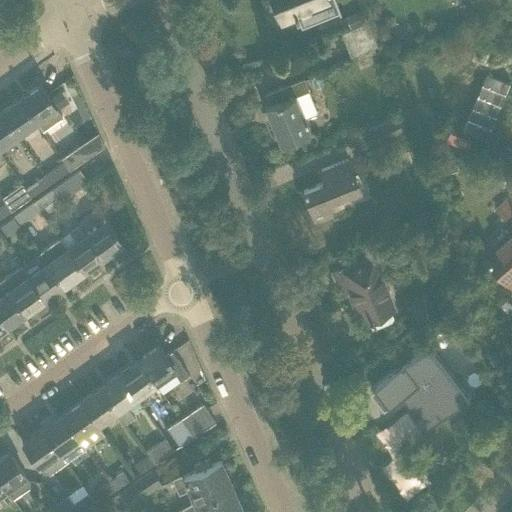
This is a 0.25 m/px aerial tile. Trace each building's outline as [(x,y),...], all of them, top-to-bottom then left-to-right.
[(273,0),(282,21),(294,16),(295,18),(298,16),(296,12),(306,8),(311,21),(337,10),(339,13),(340,13),(334,0),(273,0)] [(346,17),(350,27),(364,21),(360,11),(346,17)] [(366,22),(340,32),(349,56),(353,54),(375,45),(366,22)] [(303,77),(282,86),(263,93),(267,103),(264,105),(279,143),(308,131),(302,117),(315,112),(306,90),(308,90),(303,77)] [(19,98),(35,121),(41,130),(61,115),(39,83),(19,98)] [(56,91),(50,95),(57,105),(58,106),(64,102),(56,91)] [(35,121),(19,98),(0,110),(0,111),(16,134),(35,121)] [(0,111),(0,145),(16,134),(0,111)] [(396,118),(362,132),(367,147),(402,133),(396,118)] [(80,143),(61,157),(63,160),(69,168),(88,155),(80,143)] [(347,158),(339,162),(320,169),(324,180),(302,189),(314,219),(330,213),(325,201),(359,188),(347,158)] [(63,160),(48,171),(54,179),(69,168),(63,160)] [(447,164),(449,174),(458,173),(456,162),(447,164)] [(78,168),(51,187),(57,195),(61,200),(87,181),(86,179),(78,168)] [(40,176),(24,187),(30,196),(46,185),(40,176)] [(30,196),(24,187),(21,182),(1,196),(5,201),(11,209),(30,196)] [(51,187),(38,197),(43,205),(57,195),(51,187)] [(505,217),(510,213),(511,215),(511,228),(485,252),(511,283),(511,196),(498,208),(505,217)] [(38,197),(31,201),(37,209),(42,215),(48,211),(43,205),(38,197)] [(26,204),(12,214),(18,222),(32,212),(26,204)] [(81,221),(78,223),(85,234),(102,257),(122,242),(98,209),(81,221)] [(12,214),(0,222),(0,226),(5,233),(19,224),(18,223),(12,214)] [(66,247),(82,270),(102,257),(85,234),(78,223),(68,230),(75,240),(66,247)] [(59,237),(39,251),(46,261),(63,284),(82,270),(66,247),(59,237)] [(372,256),(350,265),(332,272),(340,293),(349,289),(355,304),(353,305),(360,320),(368,317),(369,321),(371,320),(374,327),(392,319),(374,272),(377,271),(372,256)] [(46,261),(27,275),(44,298),(63,284),(46,261)] [(20,265),(1,278),(9,289),(8,289),(25,312),(44,298),(27,275),(20,265)] [(0,318),(5,326),(25,312),(8,289),(9,289),(1,278),(0,279),(0,318)] [(394,368),(375,382),(390,403),(403,394),(418,414),(417,415),(421,420),(422,419),(428,426),(459,402),(460,403),(468,396),(467,396),(470,394),(430,341),(402,361),(399,357),(397,358),(401,363),(394,368)] [(172,370),(179,380),(188,374),(171,350),(165,354),(157,345),(137,359),(154,383),(172,370)] [(154,383),(137,359),(118,373),(135,396),(154,383)] [(118,373),(99,387),(115,410),(123,422),(133,415),(125,403),(135,396),(118,373)] [(115,410),(99,387),(80,400),(96,424),(115,410)] [(80,400),(61,414),(77,438),(84,447),(103,434),(96,424),(80,400)] [(203,402),(186,413),(179,417),(191,436),(215,421),(203,402)] [(61,414),(41,428),(58,451),(65,461),(84,447),(77,438),(61,414)] [(191,436),(179,417),(166,425),(178,444),(191,436)] [(41,428),(21,442),(33,458),(38,466),(42,472),(49,472),(65,461),(58,451),(41,428)] [(147,455),(153,463),(173,449),(163,436),(143,450),(146,454),(147,455)] [(25,474),(20,468),(8,451),(0,457),(0,481),(5,488),(25,474)] [(146,454),(133,463),(134,464),(139,473),(153,463),(147,455),(146,454)] [(195,469),(181,475),(173,479),(178,490),(187,486),(193,500),(231,485),(220,459),(210,463),(208,458),(193,464),(195,469)] [(151,469),(125,487),(134,499),(135,500),(160,483),(151,469)] [(122,470),(107,480),(114,490),(127,480),(128,479),(122,470)] [(107,480),(88,494),(88,495),(94,503),(114,490),(107,480)] [(0,481),(0,502),(2,505),(12,498),(5,488),(0,481)] [(81,484),(66,494),(72,502),(86,492),(81,484)] [(231,485),(193,500),(182,507),(184,511),(238,511),(242,511),(231,485)] [(125,487),(114,494),(115,495),(123,506),(134,499),(125,487)] [(65,495),(54,503),(59,511),(80,511),(94,503),(88,495),(72,506),(65,495)] [(42,511),(59,511),(54,503),(42,511)]
